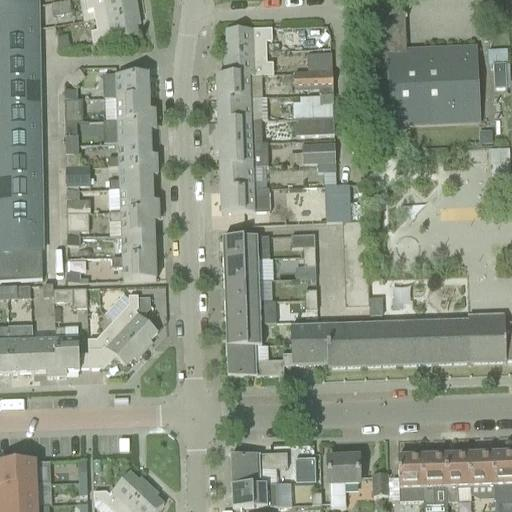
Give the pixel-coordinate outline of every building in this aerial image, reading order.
[(0,0),(0,16),(36,7),(32,0),(0,0)] [(130,0),(100,0),(84,3),(86,14),(92,13),(94,24),(137,17),(135,5),(131,6),(130,0)] [(70,17),(68,5),(57,7),(59,19),(70,17)] [(36,7),(0,16),(0,37),(36,37),(36,35),(36,11),(36,7)] [(405,48),(403,14),(364,16),(367,106),(389,105),(387,55),(402,54),(402,48),(405,48)] [(137,17),(94,24),(96,35),(90,36),(92,48),(137,41),(135,30),(139,29),(137,17)] [(264,46),(271,46),(271,33),(225,35),(225,46),(222,46),(222,59),(265,57),(264,46)] [(36,37),(0,37),(0,61),(37,61),(36,37)] [(474,51),(402,54),(387,55),(389,105),(390,131),(478,127),(474,51)] [(265,57),(222,59),(223,70),(226,70),(227,80),(227,81),(248,81),(260,80),(272,80),(272,67),(265,68),(265,57)] [(330,58),(306,60),(306,78),(331,77),(330,58)] [(37,61),(0,61),(0,85),(37,85),(37,61)] [(504,68),(491,69),(492,93),(505,93),(504,68)] [(331,77),(306,78),(292,79),(293,95),(317,94),(318,100),(320,100),(332,100),(331,77)] [(116,103),(148,102),(147,78),(115,80),(116,103)] [(227,80),(215,81),(215,82),(216,104),(248,103),(248,81),(227,81),(227,80)] [(37,85),(0,85),(0,109),(38,109),(37,85)] [(63,95),(63,105),(75,105),(75,95),(63,95)] [(332,109),(332,100),(320,100),(321,110),(332,109)] [(148,102),(116,103),(117,126),(154,125),(154,115),(148,115),(148,102)] [(248,103),(216,104),(217,127),(249,126),(248,103)] [(38,109),(0,109),(0,133),(38,133),(38,109)] [(82,116),(64,117),(64,127),(75,127),(82,127),(82,116)] [(333,139),(333,123),(294,124),(295,141),(333,139)] [(155,134),(154,125),(117,126),(117,149),(150,148),(149,134),(155,134)] [(249,126),(217,127),(217,140),(212,140),(212,149),(250,148),(249,126)] [(38,133),(0,133),(0,157),(39,157),(38,133)] [(490,135),(478,136),(478,148),(491,148),(490,135)] [(64,150),(76,150),(76,140),(64,141),(64,150)] [(117,149),(118,162),(107,163),(107,171),(118,171),(156,170),(155,160),(150,160),(150,148),(117,149)] [(218,159),(218,172),(251,171),(250,160),(262,159),(262,148),(250,148),(212,149),(212,160),(218,159)] [(316,169),(334,168),(333,149),(300,150),(301,169),(303,169),(316,169)] [(76,159),(76,150),(64,150),(65,173),(79,172),(79,159),(76,159)] [(39,157),(0,157),(0,181),(39,181),(39,157)] [(334,168),(316,169),(317,177),(335,177),(334,168)] [(118,171),(119,185),(108,186),(108,195),(119,194),(151,193),(151,180),(156,180),(156,170),(118,171)] [(218,172),(219,195),(252,194),(251,171),(218,172)] [(88,172),(79,172),(65,173),(65,192),(89,191),(88,172)] [(39,181),(0,181),(0,205),(40,205),(39,181)] [(341,227),(349,227),(348,190),(335,191),(324,191),(325,228),(341,227)] [(152,206),(151,193),(119,194),(120,217),(157,215),(157,206),(152,206)] [(268,193),(252,194),(219,195),(220,219),(268,217),(268,193)] [(89,205),(77,205),(77,196),(65,196),(65,218),(87,218),(89,217),(89,205)] [(40,205),(0,205),(0,229),(40,229),(40,205)] [(158,225),(157,215),(120,217),(108,217),(108,227),(108,240),(121,239),(153,238),(153,226),(158,225)] [(88,236),(87,218),(65,218),(66,241),(77,241),(77,237),(88,236)] [(349,227),(341,227),(342,240),(366,239),(365,226),(349,227)] [(40,229),(0,229),(0,255),(41,254),(40,229)] [(154,261),(153,238),(121,239),(121,244),(121,262),(154,261)] [(366,239),(342,240),(342,252),(366,251),(366,239)] [(302,262),(314,262),(314,240),(291,241),(291,253),(302,253),(302,262)] [(77,241),(66,241),(66,251),(78,251),(77,241)] [(221,243),(222,265),(257,264),(268,264),(267,241),(221,243)] [(366,251),(342,252),(342,264),(366,263),(366,251)] [(0,286),(41,284),(41,254),(0,255),(0,286)] [(121,262),(121,263),(111,263),(111,273),(122,272),(122,286),(155,285),(154,261),(121,262)] [(314,262),(302,262),(302,272),(315,272),(314,262)] [(367,275),(366,263),(342,264),(343,276),(367,275)] [(257,264),(222,265),(223,287),(258,286),(257,264)] [(367,275),(343,276),(343,288),(367,287),(367,275)] [(67,288),(79,287),(79,278),(66,278),(67,288)] [(259,307),(258,286),(223,287),(223,309),(259,307)] [(367,287),(343,288),(344,300),(368,299),(367,287)] [(52,301),(52,294),(51,290),(41,290),(42,302),(52,301)] [(29,291),(15,292),(6,292),(6,304),(29,302),(29,291)] [(52,294),(52,301),(52,307),(71,306),(72,314),(86,313),(85,293),(52,294)] [(304,305),(316,305),(316,295),(303,296),(304,305)] [(368,299),(344,300),(344,313),(368,312),(368,303),(368,299)] [(137,301),(127,301),(127,310),(111,327),(143,356),(151,348),(149,345),(156,337),(141,322),(135,316),(137,313),(137,303),(137,301)] [(381,302),(374,303),(368,303),(368,312),(368,320),(382,320),(381,302)] [(137,313),(135,316),(141,322),(149,313),(149,303),(137,303),(137,313)] [(316,305),(304,305),(275,306),(276,313),(304,311),(304,315),(316,315),(316,305)] [(259,307),(223,309),(224,330),(260,329),(259,307)] [(504,339),(504,327),(503,319),(467,321),(467,325),(291,332),(291,331),(289,331),(290,359),(291,371),(292,371),(292,370),(326,369),(326,373),(469,368),(468,340),(504,339)] [(511,326),(504,327),(504,339),(468,340),(469,368),(505,367),(505,366),(511,365),(511,326)] [(143,356),(111,327),(95,345),(87,345),(88,374),(103,373),(114,361),(124,371),(132,363),(135,365),(143,356)] [(260,329),(224,330),(225,352),(254,351),(260,350),(260,329)] [(53,344),(55,382),(65,382),(65,376),(78,376),(77,343),(64,344),(63,332),(54,333),(54,344),(53,344)] [(53,344),(31,345),(32,377),(45,377),(45,382),(55,382),(53,344)] [(32,377),(31,345),(8,346),(9,378),(32,377)] [(0,378),(9,378),(8,346),(0,346),(0,378)] [(254,351),(225,352),(226,382),(283,380),(282,371),(282,366),(254,367),(254,351)] [(290,359),(282,359),(282,366),(282,371),(291,371),(290,359)] [(511,456),(492,457),(494,505),(511,504),(511,456)] [(492,457),(468,458),(470,500),(478,504),(493,504),(493,505),(494,505),(492,457)] [(230,491),(260,490),(259,490),(259,474),(286,473),(286,458),(229,461),(230,491)] [(468,458),(444,459),(446,507),(457,507),(456,493),(469,493),(469,499),(470,500),(468,458)] [(444,459),(421,460),(422,506),(422,509),(432,508),(432,495),(445,495),(445,507),(446,507),(444,459)] [(422,506),(421,460),(396,461),(398,507),(422,506)] [(327,463),(328,489),(329,489),(329,511),(345,511),(345,488),(358,487),(357,462),(327,463)] [(313,463),(294,464),(294,488),(314,487),(313,463)] [(0,468),(0,490),(35,490),(34,467),(0,468)] [(78,488),(85,488),(85,475),(77,475),(78,488)] [(107,511),(127,511),(148,490),(139,482),(137,485),(128,477),(108,499),(105,496),(92,497),(93,506),(101,506),(107,511)] [(372,501),(387,500),(386,480),(371,481),(372,501)] [(85,488),(78,488),(78,501),(86,500),(85,488)] [(275,511),(276,511),(275,489),(259,490),(260,490),(230,491),(230,511),(275,511)] [(0,490),(0,511),(36,511),(35,490),(0,490)] [(157,499),(148,490),(127,511),(159,511),(163,509),(154,501),(157,499)] [(321,510),(320,498),(310,498),(311,510),(321,510)]
